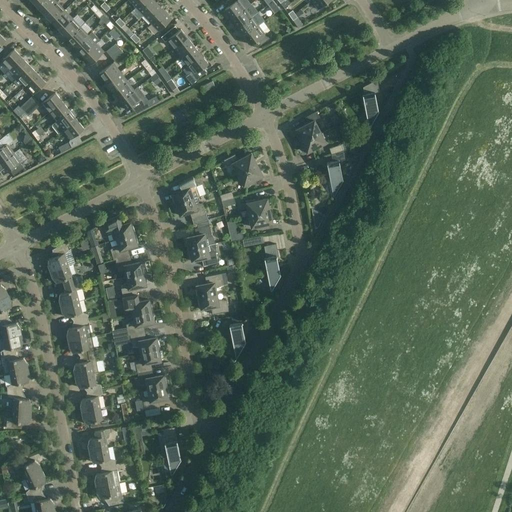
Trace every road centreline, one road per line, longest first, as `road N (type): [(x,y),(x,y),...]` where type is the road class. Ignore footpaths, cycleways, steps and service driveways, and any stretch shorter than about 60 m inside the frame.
road 1 (residential): [(202,447),(302,257),(265,115)]
road 2 (residential): [(202,447),(164,251),(140,181)]
road 3 (residential): [(77,511),(40,313),(17,245)]
road 4 (residential): [(140,181),(111,128),(0,0)]
road 5 (residential): [(140,181),(265,115)]
road 6 (residential): [(265,115),(184,0)]
road 7 (residential): [(265,115),(389,49)]
road 8 (residential): [(17,245),(140,181)]
